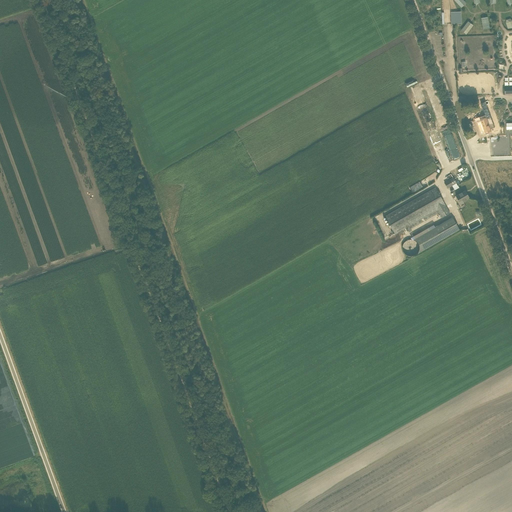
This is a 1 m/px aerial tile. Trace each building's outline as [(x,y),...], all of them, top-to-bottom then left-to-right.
[(461,23),(461,11),(453,12),(453,24),(461,23)] [(461,29),(466,34),(474,25),(469,21),(461,29)] [(484,127),(499,123),(496,115),(493,116),(491,109),(479,113),(484,127)] [(444,154),(434,123),(430,124),(429,121),(427,122),(424,115),(428,114),(427,112),(422,114),(423,118),(422,118),(424,125),(426,124),(436,156),(444,154)] [(418,130),(418,122),(412,122),(412,127),(418,127),(418,131),(414,131),(414,135),(420,136),(420,130),(418,130)] [(502,127),(502,131),(489,131),(489,136),(505,136),(505,127),(502,127)] [(445,137),(451,156),(457,154),(452,135),(445,137)] [(444,183),(447,188),(456,183),(453,178),(444,183)] [(435,187),(384,216),(395,235),(406,229),(407,231),(438,213),(441,218),(450,213),(435,187)] [(463,202),(469,198),(466,192),(463,194),(462,192),(456,196),(461,205),(464,203),(463,202)] [(459,230),(458,229),(452,218),(435,227),(442,240),(459,230)]
